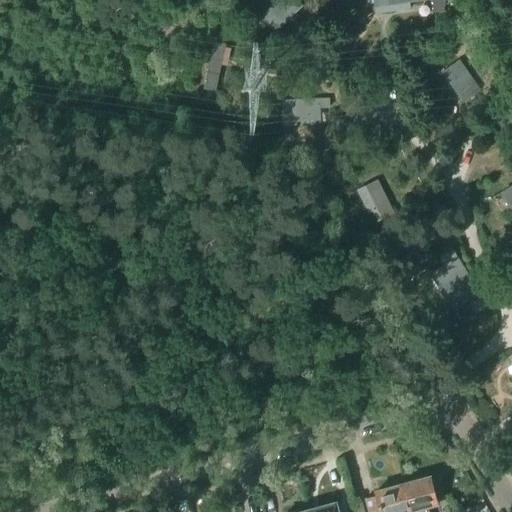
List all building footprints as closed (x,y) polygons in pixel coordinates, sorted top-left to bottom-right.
[(295,0),(278,0),(261,19),(276,33),(302,7),(295,0)] [(425,0),(372,0),(374,14),(410,10),(409,3),(426,1),(425,0)] [(225,46),(213,43),(204,89),(215,91),(225,46)] [(480,91),(459,61),(441,73),(462,103),(480,91)] [(329,98),(281,101),(282,113),(293,113),(293,123),(320,121),(320,109),(329,109),(329,98)] [(377,180),(357,190),(369,214),(371,212),(377,223),(394,214),(377,180)] [(511,185),(503,191),(511,205),(511,185)] [(452,312),(479,295),(456,257),(429,274),(452,312)] [(410,511),(427,511),(427,507),(437,504),(430,477),(402,485),(410,511)] [(410,511),(402,485),(376,492),(377,496),(365,499),(368,511),(410,511)] [(308,511),(337,511),(335,503),(308,511)]
